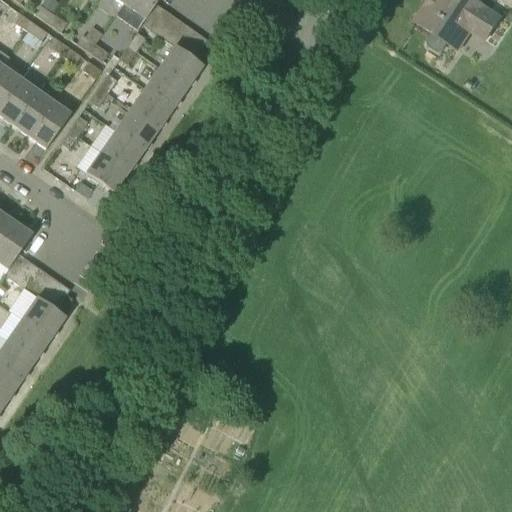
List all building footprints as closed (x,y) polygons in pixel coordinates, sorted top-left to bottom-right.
[(161,0),(128,0),(123,8),(145,23),(156,7),(161,0)] [(441,52),(446,44),(458,52),(471,33),(485,42),(500,20),(486,11),(486,10),(470,0),(431,0),(416,24),(432,35),(427,43),(428,47),(437,53),(441,52)] [(156,7),(145,23),(142,27),(152,34),(166,14),(156,7)] [(48,26),(54,18),(41,8),(34,17),(48,26)] [(166,14),(152,34),(163,41),(177,21),(166,14)] [(15,26),(28,35),(34,26),(21,17),(15,26)] [(66,27),(54,18),(48,26),(60,35),(66,27)] [(187,28),(177,21),(163,41),(173,48),(187,28)] [(34,26),(28,35),(40,44),(47,35),(34,26)] [(173,48),(173,49),(183,55),(197,36),(187,28),(173,48)] [(136,54),(145,41),(137,35),(127,48),(136,54)] [(207,43),(197,36),(183,55),(193,62),(207,43)] [(95,47),(93,45),(82,38),(76,46),(89,55),(95,47)] [(61,58),(67,50),(54,41),(48,49),(61,58)] [(108,56),(95,47),(89,55),(102,65),(108,56)] [(136,54),(127,48),(118,62),(127,68),(136,54)] [(204,69),(193,62),(183,55),(173,49),(158,70),(188,91),(204,69)] [(67,50),(61,58),(75,68),(81,60),(67,50)] [(0,73),(3,69),(9,60),(0,53),(0,73)] [(95,82),(96,81),(101,73),(87,64),(82,73),(95,82)] [(3,69),(0,73),(0,108),(20,81),(3,69)] [(158,70),(144,91),(173,112),(188,91),(158,70)] [(108,78),(106,81),(99,90),(107,96),(117,83),(108,78)] [(37,92),(20,81),(0,108),(0,120),(11,128),(37,92)] [(112,100),(107,96),(99,90),(89,104),(103,114),(112,100)] [(159,133),(173,112),(144,91),(129,112),(159,133)] [(53,104),(37,92),(11,128),(28,140),(53,104)] [(53,104),(28,140),(45,152),(71,117),(53,104)] [(144,153),(159,133),(129,112),(115,133),(144,153)] [(70,132),(78,138),(87,125),(79,119),(70,132)] [(78,138),(70,132),(60,146),(69,152),(78,138)] [(144,153),(115,133),(100,153),(129,174),(144,153)] [(114,196),(129,174),(100,153),(85,175),(114,196)] [(0,245),(14,225),(0,215),(0,245)] [(14,225),(0,245),(0,267),(7,273),(18,257),(32,237),(14,225)] [(29,264),(18,257),(7,273),(4,278),(14,285),(29,264)] [(39,271),(29,264),(14,285),(24,292),(39,271)] [(39,271),(24,292),(35,299),(49,278),(39,271)] [(59,285),(49,278),(35,299),(38,301),(45,306),(59,285)] [(70,293),(59,285),(45,306),(55,313),(70,293)] [(55,313),(45,306),(38,301),(23,323),(51,343),(66,321),(55,313)] [(23,323),(8,344),(36,364),(51,343),(23,323)] [(8,344),(0,355),(0,369),(22,385),(36,364),(8,344)] [(22,385),(0,369),(0,400),(8,406),(22,385)]
